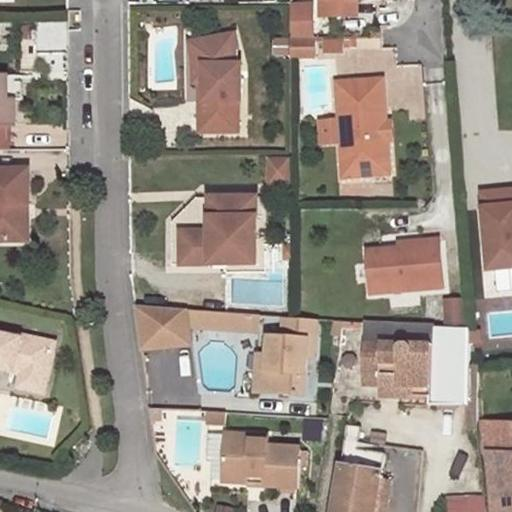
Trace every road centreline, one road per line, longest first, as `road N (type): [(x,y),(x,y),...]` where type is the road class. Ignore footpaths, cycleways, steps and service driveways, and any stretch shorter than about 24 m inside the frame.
road 1 (residential): [(107,0),(109,266),(133,470),(123,511)]
road 2 (residential): [(0,485),(123,511)]
